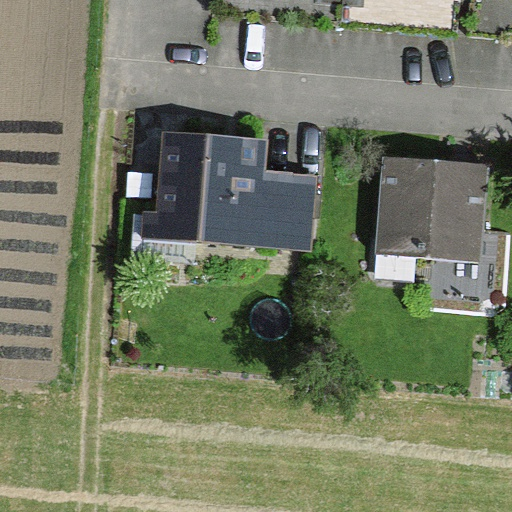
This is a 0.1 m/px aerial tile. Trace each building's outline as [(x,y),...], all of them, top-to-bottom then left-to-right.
[(248,18),(249,0),(219,0),(218,16),(248,18)] [(278,21),(279,0),(249,0),(248,18),(278,21)] [(279,0),(278,21),(338,26),(339,0),(279,0)] [(339,0),(338,26),(397,31),(399,0),(339,0)] [(459,0),(399,0),(397,31),(457,36),(459,0)] [(497,39),(500,0),(470,0),(467,37),(497,39)] [(511,0),(500,0),(497,39),(511,40),(511,0)] [(262,145),(168,138),(160,238),(298,249),(304,177),(260,173),(262,145)] [(485,171),(386,163),(379,238),(378,238),(375,272),(381,279),(413,282),(415,259),(478,264),(485,171)]
